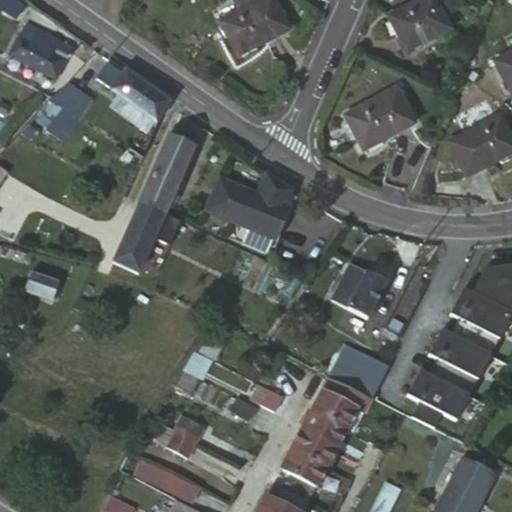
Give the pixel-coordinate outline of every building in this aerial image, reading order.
[(27,6),(17,0),(0,0),(0,11),(4,6),(19,16),(27,6)] [(283,0),(255,0),(231,11),(248,47),(294,25),(283,0)] [(446,0),(416,0),(397,9),(414,42),(457,21),(446,0)] [(20,35),(8,56),(56,80),(72,51),(36,30),(31,41),(20,35)] [(126,74),(110,63),(99,77),(157,119),(168,102),(127,72),(126,74)] [(92,86),(152,130),(157,119),(99,77),(92,86)] [(69,85),(52,98),(79,115),(91,99),(69,85)] [(407,91),(358,115),(374,147),(423,122),(407,91)] [(511,116),(510,112),(461,135),(476,168),(511,151),(511,116)] [(141,202),(167,213),(198,146),(171,135),(141,202)] [(0,166),(0,188),(11,175),(0,166)] [(263,253),(288,197),(293,187),(266,169),(256,191),(220,176),(206,209),(233,221),(226,237),(263,253)] [(139,275),(167,213),(141,202),(113,263),(139,275)] [(330,300),(349,309),(367,273),(349,264),(330,300)] [(416,264),(384,330),(400,338),(429,283),(419,279),(425,267),(416,264)] [(511,267),(488,269),(474,295),(511,316),(511,315),(511,267)] [(31,268),(23,287),(51,301),(60,283),(31,268)] [(367,273),(349,309),(367,318),(385,281),(367,273)] [(490,356),(511,316),(474,295),(466,291),(453,316),(461,320),(453,336),(490,356)] [(242,330),(228,323),(217,342),(232,349),(242,330)] [(445,332),(432,356),(440,361),(431,377),(468,397),(490,356),(453,336),(445,332)] [(332,377),(375,398),(388,372),(344,352),(332,377)] [(202,357),(193,371),(207,378),(215,364),(202,357)] [(207,378),(193,371),(186,384),(199,392),(207,378)] [(455,420),(468,397),(431,377),(423,372),(411,397),(423,403),(415,418),(438,430),(446,415),(455,420)] [(322,393),(357,410),(367,415),(373,402),(329,381),(322,393)] [(263,408),(277,415),(285,401),(258,388),(251,401),(263,408)] [(313,411),(347,429),(357,410),(322,393),(313,411)] [(263,408),(251,401),(241,396),(233,408),(257,422),(263,408)] [(337,447),(347,429),(313,411),(303,429),(337,447)] [(183,419),(176,431),(199,442),(205,430),(183,419)] [(327,467),(337,447),(303,429),(293,448),(327,467)] [(199,442),(176,431),(168,447),(190,458),(199,442)] [(316,489),(327,467),(293,448),(280,472),(288,476),(312,487),(316,489)] [(461,460),(434,511),(477,511),(495,476),(461,460)] [(144,464),(138,476),(167,491),(173,478),(144,464)] [(284,487),(306,498),(312,487),(288,476),(284,487)] [(277,483),(268,501),(276,504),(284,487),(277,483)] [(292,511),(304,511),(311,500),(306,498),(284,487),(276,504),(292,511)] [(382,487),(371,507),(381,511),(387,511),(397,495),(382,487)] [(259,511),(292,511),(276,504),(268,501),(266,500),(259,511)] [(197,511),(178,502),(173,511),(197,511)] [(133,511),(114,503),(109,511),(133,511)]
